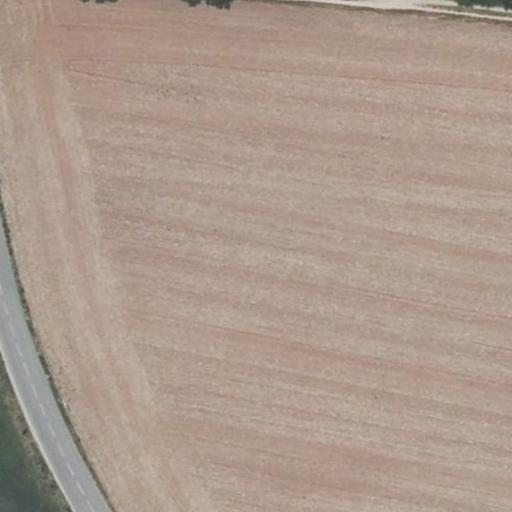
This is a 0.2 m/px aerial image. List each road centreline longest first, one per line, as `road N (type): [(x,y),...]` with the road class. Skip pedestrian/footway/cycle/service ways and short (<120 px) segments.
road 1 (tertiary): [(0,288),(42,430),(92,511)]
road 2 (track): [(318,0),(511,17)]
